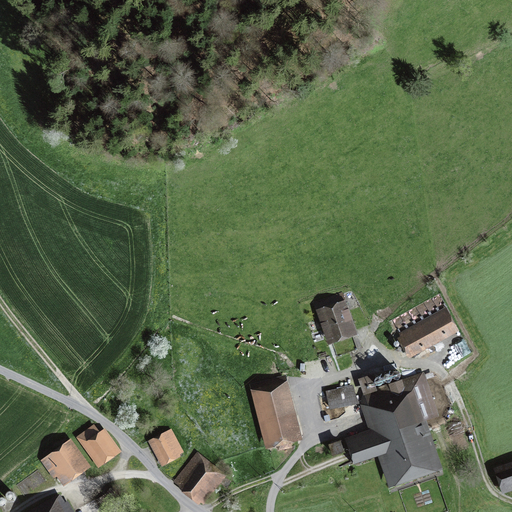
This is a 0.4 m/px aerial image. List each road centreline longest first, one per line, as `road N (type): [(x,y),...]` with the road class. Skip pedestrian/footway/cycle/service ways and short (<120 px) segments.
road 1 (unclassified): [(197,511),(108,425),(0,368)]
road 2 (track): [(0,300),(79,406)]
